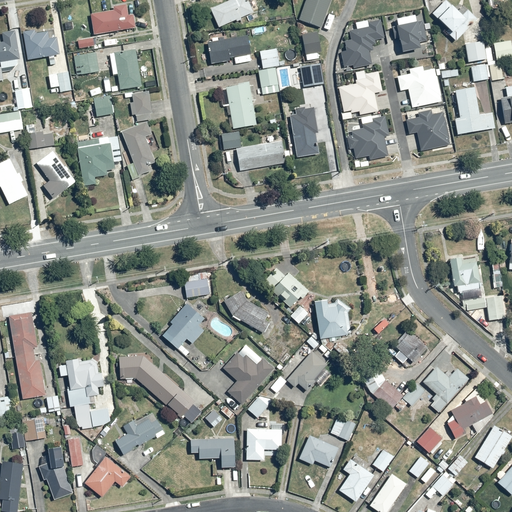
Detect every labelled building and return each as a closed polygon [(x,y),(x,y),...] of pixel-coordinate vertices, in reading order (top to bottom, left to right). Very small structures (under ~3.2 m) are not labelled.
[(254,13),(247,0),(231,0),(210,9),(218,28),(254,13)] [(306,0),(299,20),(321,28),(330,0),(306,0)] [(462,16),(446,0),(432,14),(448,30),(446,33),(456,42),(477,20),(468,11),(462,16)] [(114,11),(91,15),(94,35),(135,28),(133,16),(128,17),(126,5),(113,7),(114,11)] [(394,39),(399,38),(402,53),(420,49),(419,43),(427,41),(423,21),(416,23),(415,16),(396,20),(397,26),(392,27),(394,39)] [(354,68),(372,65),(370,51),(373,51),(372,45),(376,44),(375,40),(384,38),(381,20),(368,23),(368,27),(349,31),(351,40),(344,41),(346,51),(341,52),(344,67),(353,66),(354,68)] [(4,43),(0,43),(0,63),(2,73),(13,71),(18,64),(17,60),(20,60),(15,31),(2,33),(4,43)] [(34,31),(23,32),(28,61),(61,56),(58,37),(50,38),(49,32),(35,34),(34,31)] [(319,59),(316,32),(300,34),(304,61),(319,59)] [(248,36),(207,43),(211,65),(230,61),(229,58),(251,55),(248,36)] [(91,37),(77,38),(78,48),(92,47),(91,37)] [(511,48),(511,40),(493,43),(496,60),(511,57),(511,48)] [(485,41),(465,44),(467,62),(487,59),(485,41)] [(136,49),(114,53),(121,91),(142,87),(136,49)] [(278,49),(259,51),(261,70),(258,71),(261,95),(289,92),(286,66),(280,67),(278,49)] [(98,54),(75,56),(77,75),(100,72),(98,54)] [(445,63),(439,63),(440,79),(444,78),(445,87),(451,86),(450,78),(459,77),(458,69),(446,70),(445,63)] [(319,65),(301,68),(303,87),(321,85),(319,65)] [(488,65),(471,67),(472,82),(480,81),(480,84),(487,84),(487,78),(489,78),(488,65)] [(504,65),(490,66),(491,81),(504,80),(504,65)] [(400,92),(408,90),(412,109),(442,102),(435,69),(424,72),(423,67),(410,70),(411,74),(397,77),(400,92)] [(69,71),(48,74),(49,88),(59,87),(59,92),(72,90),(69,71)] [(356,84),(339,88),(344,112),(350,111),(351,113),(359,112),(360,115),(378,111),(375,94),(383,92),(379,72),(366,74),(365,71),(355,73),(357,80),(355,80),(356,84)] [(104,80),(84,84),(86,91),(105,88),(104,80)] [(238,86),(226,88),(233,129),(256,125),(252,101),(256,100),(253,86),(250,87),(249,82),(237,84),(238,86)] [(13,84),(3,84),(3,103),(13,103),(13,84)] [(475,88),(455,91),(460,118),(455,119),(458,135),(496,129),(493,113),(480,115),(475,88)] [(31,89),(16,90),(17,110),(33,109),(31,89)] [(136,114),(138,122),(151,120),(150,114),(152,114),(149,92),(132,94),(133,103),(131,103),(133,115),(136,114)] [(511,96),(501,99),(505,123),(511,122),(511,96)] [(93,100),(96,116),(112,114),(109,97),(93,100)] [(419,117),(406,120),(409,135),(417,133),(421,152),(450,145),(449,140),(450,140),(444,112),(433,115),(432,109),(418,112),(419,117)] [(314,111),(290,116),(297,158),(319,154),(316,134),(318,134),(314,111)] [(0,131),(22,130),(20,112),(0,114),(0,131)] [(390,136),(385,116),(373,119),(373,122),(363,124),(364,128),(351,131),(352,136),(347,137),(350,149),(355,148),(357,158),(370,155),(371,160),(388,156),(384,137),(390,136)] [(147,122),(121,132),(139,176),(150,172),(147,166),(155,163),(145,138),(152,135),(147,122)] [(224,150),(236,148),(240,171),(285,164),(282,141),(241,147),(239,132),(222,135),(224,150)] [(52,135),(27,136),(28,147),(53,146),(52,135)] [(76,144),(84,186),(96,184),(94,178),(107,175),(107,172),(117,170),(115,163),(122,161),(118,137),(76,144)] [(43,186),(53,200),(76,183),(53,152),(37,164),(50,181),(43,186)] [(0,187),(9,206),(28,196),(10,159),(0,164),(0,187)] [(231,164),(221,166),(224,179),(234,177),(231,164)] [(477,256),(449,259),(452,287),(455,287),(456,293),(459,293),(461,311),(487,309),(486,298),(476,299),(475,288),(480,288),(477,256)] [(276,268),(262,281),(289,307),(299,297),(301,300),(309,291),(288,271),(284,276),(276,268)] [(207,280),(184,282),(185,297),(208,296),(207,280)] [(377,284),(368,287),(371,300),(381,298),(377,284)] [(223,302),(232,316),(262,333),(271,317),(245,301),(241,293),(223,302)] [(334,303),(325,303),(325,299),(313,299),(313,303),(309,303),(310,317),(315,316),(319,339),(350,334),(347,313),(351,308),(338,298),(334,303)] [(163,335),(177,348),(186,339),(191,344),(203,332),(196,325),(203,318),(188,304),(170,322),(173,325),(163,335)] [(300,305),(289,315),(297,324),(308,314),(300,305)] [(32,311),(8,315),(22,399),(47,395),(32,311)] [(405,327),(390,344),(412,364),(427,347),(405,327)] [(319,342),(305,331),(300,338),(313,349),(319,342)] [(292,350),(278,338),(269,349),(283,361),(292,350)] [(334,345),(327,339),(321,346),(329,351),(334,345)] [(346,347),(338,341),(333,348),(341,354),(346,347)] [(312,352),(286,379),(295,387),(298,383),(306,391),(328,367),(312,352)] [(227,392),(240,405),(273,368),(263,359),(257,366),(246,355),(243,359),(237,354),(224,369),(237,381),(227,392)] [(57,358),(59,377),(66,376),(69,407),(74,406),(76,430),(105,427),(104,423),(109,422),(108,408),(90,410),(89,397),(97,396),(96,388),(103,387),(102,374),(96,375),(94,360),(78,362),(77,356),(57,358)] [(119,380),(135,378),(179,417),(182,414),(187,419),(181,425),(186,429),(203,409),(143,356),(118,357),(119,380)] [(361,373),(373,395),(391,409),(394,405),(401,411),(406,404),(399,399),(402,396),(383,381),(374,365),(361,373)] [(436,367),(422,382),(436,394),(432,398),(435,401),(431,405),(439,412),(467,379),(456,369),(448,377),(436,367)] [(280,374),(269,387),(276,393),(287,381),(280,374)] [(414,383),(402,398),(411,405),(423,391),(414,383)] [(0,419),(7,419),(7,415),(15,414),(14,402),(11,402),(10,396),(0,396),(0,419)] [(58,396),(46,397),(47,406),(40,407),(41,413),(59,410),(58,396)] [(269,405),(258,396),(247,409),(257,418),(269,405)] [(454,417),(446,421),(454,439),(464,434),(461,428),(492,414),(486,400),(478,404),(476,398),(450,409),(454,417)] [(236,414),(224,404),(219,409),(231,420),(236,414)] [(212,409),(203,418),(213,428),(222,419),(212,409)] [(114,441),(122,455),(155,437),(156,438),(166,433),(155,412),(136,423),(134,419),(123,425),(127,434),(114,441)] [(338,413),(330,433),(349,441),(357,421),(338,413)] [(24,432),(10,433),(12,450),(26,448),(25,440),(46,439),(44,419),(23,420),(24,432)] [(280,449),(280,434),(283,434),(284,423),(271,423),(271,429),(247,429),(246,454),(259,455),(260,449),(280,449)] [(70,425),(62,425),(63,435),(71,434),(70,425)] [(494,425),(473,457),(491,469),(511,436),(494,425)] [(428,428),(417,442),(432,455),(444,441),(428,428)] [(309,435),(298,459),(311,465),(314,459),(329,467),(338,448),(309,435)] [(70,458),(70,467),(82,466),(80,439),(67,440),(68,453),(64,453),(65,459),(70,458)] [(233,439),(190,439),(190,454),(198,454),(198,458),(219,458),(219,469),(233,468),(233,439)] [(43,481),(46,479),(53,501),(73,494),(65,467),(62,445),(46,446),(47,463),(38,467),(43,481)] [(382,446),(370,463),(383,473),(395,456),(382,446)] [(460,455),(447,468),(455,476),(468,462),(460,455)] [(511,455),(506,461),(511,466),(496,483),(511,497),(511,495),(511,455)] [(420,456),(408,471),(417,478),(429,463),(420,456)] [(104,457),(83,483),(102,497),(114,482),(121,487),(129,477),(104,457)] [(443,457),(435,467),(442,472),(450,462),(443,457)] [(348,475),(337,490),(355,502),(374,475),(349,458),(341,470),(348,475)] [(13,511),(16,511),(21,464),(0,461),(0,500),(2,501),(1,511),(13,511)] [(279,469),(268,469),(268,479),(279,479),(279,469)] [(445,471),(424,494),(430,499),(436,491),(442,496),(456,480),(445,471)] [(392,473),(369,505),(378,511),(386,511),(406,483),(392,473)]
